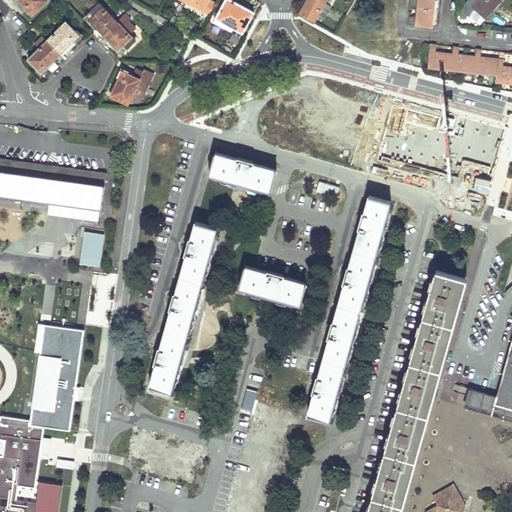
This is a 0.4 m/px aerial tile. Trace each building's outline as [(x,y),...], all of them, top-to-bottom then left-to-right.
[(14,0),(19,5),(22,3),(26,8),(33,15),(48,0),(14,0)] [(203,11),(206,12),(209,14),(215,4),(209,0),(184,0),(182,3),(201,13),(203,11)] [(225,0),(217,17),(230,24),(242,31),(253,12),(231,0),(225,0)] [(318,15),(321,9),(327,12),(330,6),(324,3),(318,0),(307,0),(304,6),(303,5),(298,14),(314,23),(318,15)] [(418,0),(418,1),(411,0),(410,6),(418,7),(416,19),(409,18),(409,24),(432,27),(435,0),(418,0)] [(464,19),(469,14),(474,8),(483,17),(497,1),(499,3),(502,0),(478,0),(478,1),(477,0),(467,0),(459,9),(459,14),(464,19)] [(497,1),(483,17),(485,19),(499,3),(497,1)] [(103,35),(117,21),(98,2),(98,3),(90,11),(93,15),(88,20),(103,35)] [(127,11),(133,17),(137,13),(129,8),(127,11)] [(318,15),(323,18),(327,12),(321,9),(318,15)] [(88,20),(93,15),(90,11),(84,16),(88,20)] [(126,48),(130,44),(135,40),(129,34),(134,29),(127,21),(129,19),(124,14),(117,21),(103,35),(119,50),(124,46),(126,48)] [(230,24),(217,17),(215,21),(240,35),(242,31),(230,24)] [(47,41),(59,53),(75,38),(71,34),(74,31),(65,22),(47,41)] [(40,66),(41,67),(43,69),(59,53),(47,41),(28,60),(37,69),(40,66)] [(405,58),(406,43),(396,42),(395,58),(405,58)] [(511,66),(503,66),(504,59),(481,56),(481,50),(476,49),(476,56),(458,54),(459,48),(453,47),(453,53),(435,52),(436,45),(431,45),(428,66),(441,67),(440,69),(451,70),(451,68),(463,69),(463,71),(474,72),(474,70),(487,72),(486,74),(497,75),(497,80),(508,81),(508,83),(511,83),(511,66)] [(124,77),(122,76),(120,75),(110,95),(127,104),(132,95),(136,87),(144,92),(153,74),(144,70),(143,73),(131,67),(127,74),(126,74),(124,77)] [(136,87),(132,95),(141,99),(144,92),(136,87)] [(383,152),(403,156),(407,137),(388,133),(388,131),(339,121),(335,140),(384,149),(383,152)] [(276,168),(215,152),(210,175),(270,191),(276,168)] [(53,166),(1,159),(0,158),(0,194),(48,201),(53,166)] [(85,191),(88,171),(53,166),(48,201),(92,208),(95,192),(85,191)] [(92,208),(97,208),(101,209),(106,173),(88,171),(85,191),(95,192),(92,208)] [(313,194),(308,209),(323,214),(328,199),(313,194)] [(390,201),(368,195),(307,414),(331,420),(333,412),(345,367),(361,310),(376,253),(390,201)] [(216,227),(196,222),(149,386),(172,391),(216,227)] [(101,267),(104,234),(83,232),(80,266),(101,267)] [(306,282),(245,266),(239,287),(301,304),(306,282)] [(464,278),(438,270),(369,511),(399,511),(419,440),(427,411),(433,393),(437,375),(464,278)] [(89,294),(49,288),(47,305),(87,311),(89,294)] [(69,431),(77,380),(84,330),(44,324),(30,424),(69,431)] [(511,342),(497,396),(468,390),(463,407),(511,420),(511,342)] [(303,388),(305,370),(281,366),(278,385),(303,388)] [(198,450),(138,434),(132,455),(193,472),(198,450)] [(54,468),(56,456),(58,445),(40,442),(37,466),(54,468)] [(74,469),(75,461),(57,459),(56,467),(74,469)] [(58,511),(62,485),(51,484),(40,482),(37,504),(0,499),(0,511),(58,511)] [(463,511),(466,504),(453,484),(433,496),(438,504),(426,511),(463,511)]
